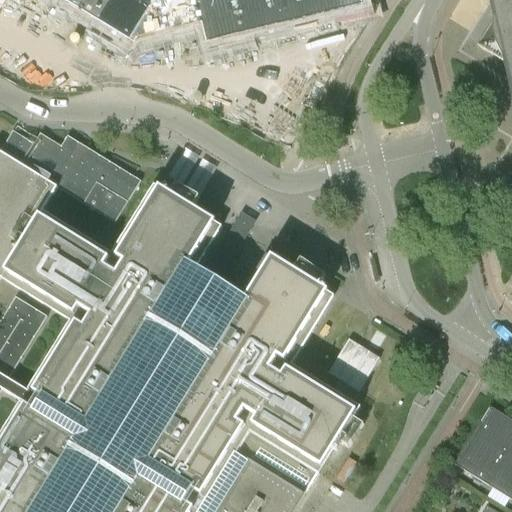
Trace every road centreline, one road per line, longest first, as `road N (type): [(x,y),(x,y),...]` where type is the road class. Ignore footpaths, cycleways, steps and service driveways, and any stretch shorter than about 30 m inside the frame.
road 1 (unclassified): [(375,163),(286,182),(166,117),(60,108),(0,89)]
road 2 (tertiary): [(375,163),(404,288),(417,306),(511,367)]
road 3 (tertiary): [(511,342),(475,289),(441,147)]
road 4 (tertiary): [(426,0),(405,19),(363,96),(375,163)]
road 5 (tertiary): [(441,147),(420,52),(426,0)]
